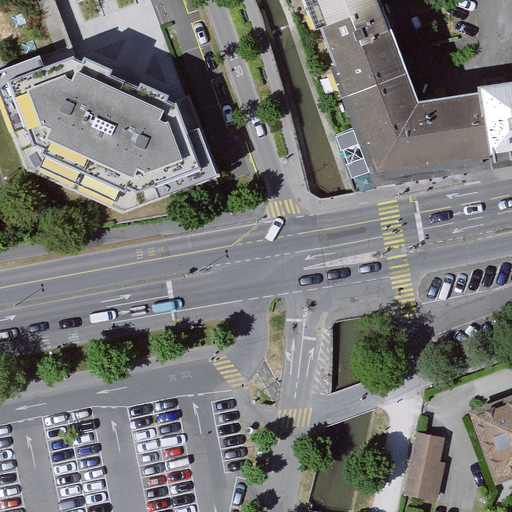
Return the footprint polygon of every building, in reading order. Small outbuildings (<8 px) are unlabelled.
[(0,0),(0,48),(11,80),(74,56),(56,0),(0,0)] [(467,96),(419,103),(385,0),(307,0),(328,71),(377,175),(479,158),(490,156),(479,94),(467,96)] [(74,56),(11,80),(42,157),(132,196),(212,168),(186,99),(74,56)] [(490,156),(511,152),(511,83),(478,89),(479,94),(490,156)] [(511,405),(476,420),(499,481),(511,476),(511,405)] [(448,439),(419,433),(406,493),(436,499),(448,439)]
